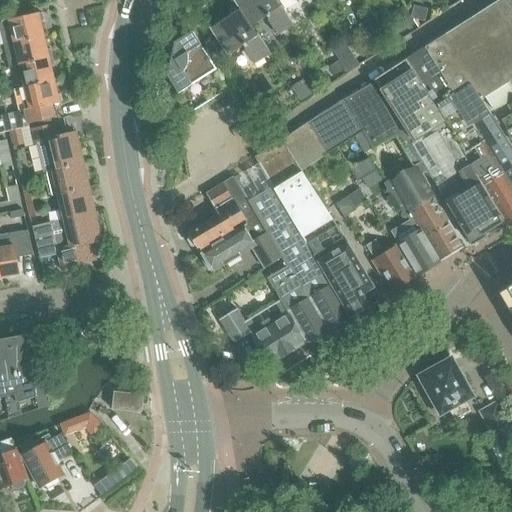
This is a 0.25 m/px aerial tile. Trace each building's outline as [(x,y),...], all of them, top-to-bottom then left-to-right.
[(238,11),(238,12),(249,29),(264,20),(275,37),(291,27),(281,12),(272,0),(233,0),(231,1),(238,11)] [(272,0),(281,12),(298,0),(272,0)] [(502,0),(426,49),(407,61),(437,108),(456,95),(466,111),(482,100),(511,82),(511,83),(511,5),(508,0),(502,0)] [(414,6),(411,19),(425,22),(428,10),(414,6)] [(267,56),(249,29),(238,12),(209,31),(226,58),(241,48),(253,66),(267,56)] [(0,24),(0,25),(5,46),(44,37),(39,16),(0,24)] [(364,39),(373,58),(387,48),(370,19),(359,26),(366,38),(364,39)] [(177,95),(215,71),(191,33),(173,44),(166,77),(177,95)] [(10,70),(19,68),(18,66),(49,59),(44,37),(5,46),(10,70)] [(18,66),(19,68),(23,89),(54,81),(49,59),(18,66)] [(340,61),(329,68),(336,78),(346,71),(340,61)] [(505,225),(480,185),(482,184),(465,155),(446,123),(437,108),(407,61),(375,81),(415,143),(411,146),(471,245),(505,225)] [(0,136),(11,134),(11,133),(28,129),(27,125),(54,119),(52,107),(60,105),(54,81),(23,89),(14,91),(19,112),(0,116),(0,136)] [(303,81),(292,88),(301,102),(316,92),(314,88),(310,91),(303,81)] [(370,84),(309,124),(307,125),(325,154),(362,133),(371,148),(398,132),(370,84)] [(456,95),(437,108),(446,123),(465,155),(485,143),(486,142),(466,111),(456,95)] [(511,147),(482,100),(466,111),(486,142),(496,157),(511,184),(511,147)] [(507,133),(510,139),(511,138),(511,105),(508,107),(511,114),(511,116),(502,122),(508,132),(507,133)] [(269,182),(272,188),(301,171),(302,173),(326,157),(306,125),(255,159),(263,173),(269,182)] [(42,174),(46,173),(83,165),(75,135),(56,139),(53,127),(29,133),(28,129),(11,133),(11,134),(14,147),(31,143),(32,146),(35,146),(42,174)] [(0,143),(0,157),(10,155),(7,142),(0,143)] [(506,223),(511,219),(511,187),(485,143),(465,155),(482,184),(506,223)] [(13,167),(10,155),(0,157),(0,168),(0,170),(13,167)] [(359,183),(376,173),(367,159),(351,169),(359,183)] [(53,197),(58,196),(89,189),(83,165),(46,173),(43,177),(48,195),(53,197)] [(272,188),(273,189),(314,258),(351,319),(370,307),(334,248),(321,255),(309,236),(334,221),(302,173),(301,171),(272,188)] [(263,173),(257,177),(262,186),(269,182),(263,173)] [(393,178),(383,184),(387,191),(386,195),(393,196),(403,213),(401,219),(408,220),(416,234),(421,230),(441,263),(463,250),(417,173),(397,185),(393,178)] [(198,246),(202,252),(203,252),(258,219),(249,203),(233,178),(206,195),(219,215),(190,233),(192,236),(190,241),(193,246),(198,246)] [(9,204),(20,201),(17,188),(5,190),(9,204)] [(24,190),(27,203),(37,201),(34,188),(24,190)] [(58,196),(64,219),(94,212),(89,189),(58,196)] [(249,203),(258,219),(282,260),(282,261),(287,269),(268,280),(273,288),(306,343),(305,343),(307,346),(351,319),(314,258),(273,189),(249,203)] [(360,190),(348,197),(355,208),(367,201),(360,190)] [(40,217),(37,201),(27,203),(30,219),(40,217)] [(9,213),(11,221),(24,218),(22,210),(9,213)] [(102,241),(94,212),(64,219),(32,227),(39,258),(57,253),(61,268),(95,260),(91,244),(102,241)] [(266,270),(282,261),(282,260),(258,219),(203,252),(202,252),(215,273),(253,250),(266,270)] [(408,239),(398,245),(418,277),(441,263),(421,230),(416,234),(408,239)] [(0,278),(18,275),(16,258),(32,256),(27,231),(0,236),(0,278)] [(394,292),(415,279),(396,247),(384,254),(376,241),(366,247),(375,260),(371,262),(380,277),(384,276),(394,292)] [(511,284),(499,292),(511,314),(511,284)] [(270,365),(305,343),(306,343),(273,288),(262,295),(269,308),(245,323),(236,311),(220,321),(234,344),(251,334),(270,365)] [(47,333),(36,335),(38,347),(49,346),(47,333)] [(19,404),(36,398),(27,340),(16,342),(16,339),(0,341),(0,398),(17,396),(19,404)] [(465,401),(472,397),(451,360),(432,371),(431,368),(421,373),(423,376),(420,378),(430,396),(425,399),(433,413),(438,410),(441,415),(449,410),(455,421),(471,412),(465,401)] [(148,406),(149,397),(115,393),(113,411),(142,414),(143,406),(148,406)] [(507,459),(511,456),(511,434),(496,405),(480,414),(492,435),(493,435),(507,459)] [(91,413),(60,425),(65,437),(86,429),(94,439),(105,429),(91,413)] [(56,463),(71,455),(60,436),(21,457),(39,491),(44,488),(45,489),(52,485),(53,483),(64,477),(56,463)] [(0,457),(0,491),(11,487),(13,490),(16,490),(25,487),(25,485),(24,483),(27,482),(17,452),(0,457)]
